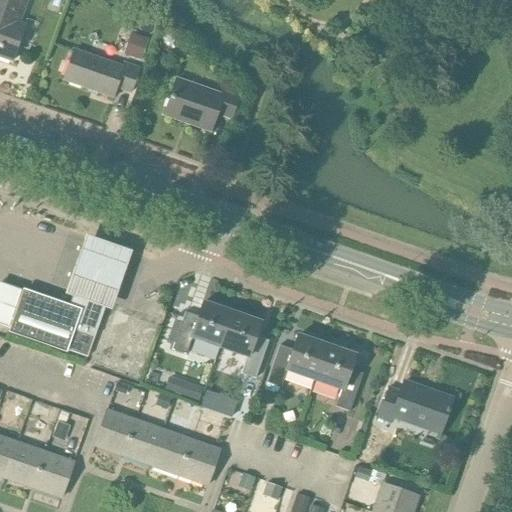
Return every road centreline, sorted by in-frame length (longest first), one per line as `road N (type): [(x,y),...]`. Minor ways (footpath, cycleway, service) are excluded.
road 1 (tertiary): [(401,282),(0,139)]
road 2 (residential): [(464,511),(511,378)]
road 3 (tertiary): [(401,282),(453,316),(511,334)]
